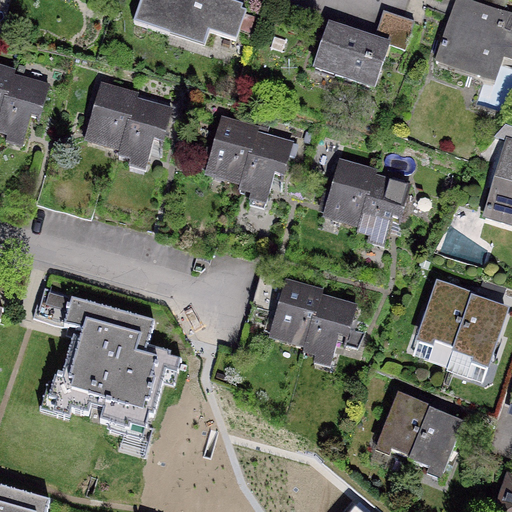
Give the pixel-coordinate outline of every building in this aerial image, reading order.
[(142,0),(134,24),(169,36),(172,29),(207,41),(210,32),(236,41),(246,12),(241,10),(240,13),(206,1),(206,0),(142,0)] [(439,56),(478,69),(484,51),(511,60),(511,16),(503,13),(507,0),(458,0),(463,2),(460,9),(455,8),(439,56)] [(315,69),(375,89),(389,47),(405,52),(415,23),(383,13),(374,41),(329,27),(315,69)] [(14,73),(0,69),(0,122),(13,78),(14,73)] [(0,132),(25,140),(30,119),(39,122),(49,88),(13,78),(0,122),(0,132)] [(122,151),(136,102),(137,97),(101,87),(91,121),(100,123),(94,143),(122,151)] [(136,102),(122,151),(120,156),(148,164),(154,143),(162,146),(172,112),(136,102)] [(242,185),(256,135),(257,130),(221,120),(212,154),(221,157),(215,177),(242,185)] [(283,180),(293,145),(256,135),(242,185),(240,189),(269,197),(274,177),(283,180)] [(511,143),(508,143),(502,163),(504,163),(496,192),(494,192),(486,218),(511,226),(511,143)] [(375,173),(340,163),(330,197),(338,199),(332,220),(360,228),(374,178),(375,173)] [(51,207),(59,180),(45,176),(37,203),(51,207)] [(374,178),(360,228),(358,232),(386,240),(389,231),(399,234),(401,234),(400,225),(411,188),(374,178)] [(72,183),(59,180),(51,207),(65,211),(72,183)] [(86,187),(72,183),(65,211),(79,215),(86,187)] [(100,191),(86,187),(79,215),(92,219),(100,191)] [(171,241),(179,213),(165,210),(158,237),(171,241)] [(193,217),(179,213),(171,241),(185,245),(193,217)] [(207,221),(193,217),(185,245),(199,249),(207,221)] [(221,225),(207,221),(199,249),(213,253),(221,225)] [(279,340),(307,348),(321,298),(322,293),(261,276),(252,307),(277,314),(275,322),(284,324),(279,340)] [(424,362),(448,370),(472,301),(472,299),(439,287),(421,339),(430,342),(424,362)] [(357,308),(321,298),(307,348),(305,352),(333,360),(337,344),(358,350),(365,335),(350,331),(357,308)] [(488,364),(506,313),(472,301),(448,370),(451,373),(472,380),(478,361),(488,364)] [(148,349),(154,324),(71,302),(64,328),(83,333),(81,341),(73,339),(62,380),(58,378),(57,380),(55,380),(49,402),(72,408),(71,412),(88,417),(93,401),(105,404),(100,423),(129,431),(134,412),(153,417),(170,355),(148,349)] [(378,447),(411,460),(430,412),(431,409),(398,396),(378,447)] [(443,475),(463,425),(430,412),(411,460),(410,462),(443,475)] [(511,511),(511,488),(508,487),(499,511),(511,511)] [(47,511),(50,503),(0,489),(0,511),(47,511)]
